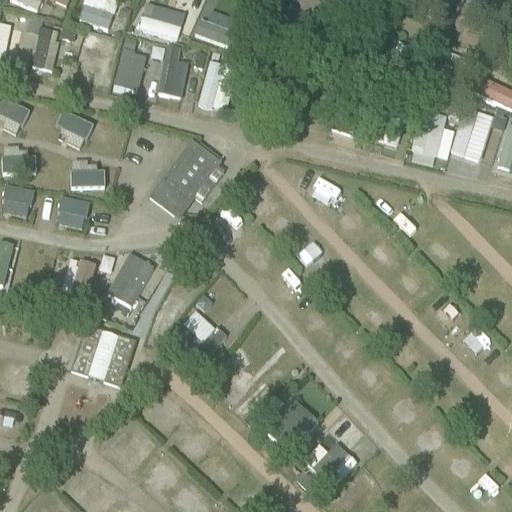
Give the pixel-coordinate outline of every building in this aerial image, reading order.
[(9,0),(8,3),(37,14),(42,0),(9,0)] [(52,0),(51,4),(66,11),(71,0),(52,0)] [(479,0),(470,0),(458,20),(474,30),(489,6),(479,0)] [(511,0),(494,0),(508,13),(511,8),(511,0)] [(407,13),(417,20),(424,10),(414,3),(407,13)] [(81,5),(77,26),(108,32),(112,11),(81,5)] [(144,6),(137,33),(177,43),(184,16),(144,6)] [(120,15),(118,21),(128,25),(131,14),(125,12),(120,15)] [(215,45),(222,24),(200,17),(193,38),(215,45)] [(31,20),(26,36),(37,40),(42,23),(31,20)] [(0,66),(5,50),(17,54),(23,32),(0,26),(0,66)] [(40,32),(31,71),(51,76),(58,48),(55,47),(58,37),(40,32)] [(61,44),(73,46),(75,35),(63,33),(61,44)] [(125,41),(122,52),(133,55),(136,44),(125,41)] [(96,81),(105,51),(82,45),(73,75),(96,81)] [(180,53),(166,50),(157,98),(180,102),(187,68),(177,66),(180,53)] [(5,53),(1,69),(15,72),(18,55),(5,53)] [(134,57),(122,53),(113,90),(137,96),(146,61),(134,58),(134,57)] [(205,59),(197,57),(193,71),(202,73),(205,59)] [(206,68),(196,109),(220,115),(230,74),(206,68)] [(247,76),(244,88),(253,91),(256,79),(247,76)] [(358,90),(362,79),(353,76),(349,87),(358,90)] [(392,91),(388,101),(400,106),(404,96),(392,91)] [(422,97),(410,94),(408,102),(420,105),(422,97)] [(458,99),(447,94),(442,106),(453,110),(458,99)] [(343,95),(330,135),(353,142),(366,102),(343,95)] [(377,98),(374,108),(383,110),(386,101),(377,98)] [(0,127),(17,135),(27,115),(4,103),(0,110),(0,127)] [(463,114),(449,157),(478,166),(492,122),(463,114)] [(58,140),(80,151),(90,129),(61,115),(54,130),(61,133),(58,140)] [(420,115),(417,125),(429,128),(432,118),(420,115)] [(511,130),(508,129),(496,171),(511,175),(511,130)] [(447,156),(448,135),(410,134),(409,167),(433,167),(434,156),(447,156)] [(178,223),(194,202),(201,207),(224,177),(218,172),(221,168),(192,145),(149,200),(178,223)] [(0,150),(0,175),(0,178),(36,176),(35,158),(17,159),(16,150),(0,150)] [(69,165),(69,173),(95,174),(95,165),(69,165)] [(67,175),(66,192),(101,192),(101,175),(67,175)] [(2,190),(0,206),(0,217),(28,220),(30,193),(2,190)] [(263,193),(245,202),(253,219),(272,209),(263,193)] [(53,228),(82,232),(87,205),(57,201),(53,228)] [(288,206),(267,228),(277,237),(297,215),(288,206)] [(492,238),(505,237),(504,220),(490,221),(492,238)] [(309,235),(291,257),(301,266),(320,245),(309,235)] [(0,245),(0,290),(2,291),(13,248),(0,245)] [(29,255),(24,296),(47,299),(52,258),(29,255)] [(125,257),(106,299),(133,311),(152,269),(125,257)] [(86,308),(92,267),(66,263),(60,304),(86,308)] [(417,274),(407,289),(419,297),(429,282),(417,274)] [(279,292),(291,302),(303,288),(290,277),(279,292)] [(480,309),(493,323),(508,310),(495,296),(480,309)] [(367,332),(381,319),(365,303),(352,317),(367,332)] [(95,307),(92,321),(106,325),(109,311),(95,307)] [(64,324),(73,327),(76,314),(67,312),(64,324)] [(193,314),(180,329),(200,347),(213,332),(193,314)] [(70,377),(120,394),(136,347),(85,330),(70,377)] [(203,345),(210,352),(223,340),(216,333),(203,345)] [(456,346),(463,358),(484,346),(477,333),(456,346)] [(169,341),(162,349),(174,360),(181,352),(169,341)] [(352,342),(340,353),(347,361),(360,350),(352,342)] [(357,376),(368,385),(376,376),(366,367),(357,376)] [(458,420),(470,410),(463,402),(451,412),(458,420)] [(148,425),(162,438),(183,417),(168,403),(148,425)] [(286,457),(317,427),(295,404),(264,434),(286,457)] [(0,432),(4,433),(8,409),(0,407),(0,432)] [(260,413),(247,428),(255,434),(267,420),(260,413)] [(471,445),(486,459),(498,445),(483,431),(471,445)] [(120,447),(128,461),(152,446),(144,433),(120,447)] [(186,460),(201,448),(191,436),(176,448),(186,460)] [(323,455),(319,448),(302,460),(324,492),(356,470),(338,445),(323,455)] [(149,475),(164,490),(182,471),(167,456),(149,475)] [(208,480),(223,493),(242,472),(227,459),(208,480)] [(511,461),(501,470),(511,483),(511,461)] [(303,476),(295,484),(307,497),(316,488),(303,476)] [(360,511),(365,511),(386,486),(375,477),(352,505),(360,511)] [(178,496),(192,509),(206,493),(192,480),(178,496)] [(78,498),(89,508),(104,491),(93,482),(78,498)] [(470,504),(477,511),(485,511),(502,497),(491,485),(470,504)] [(47,491),(25,511),(59,511),(63,508),(47,491)]
